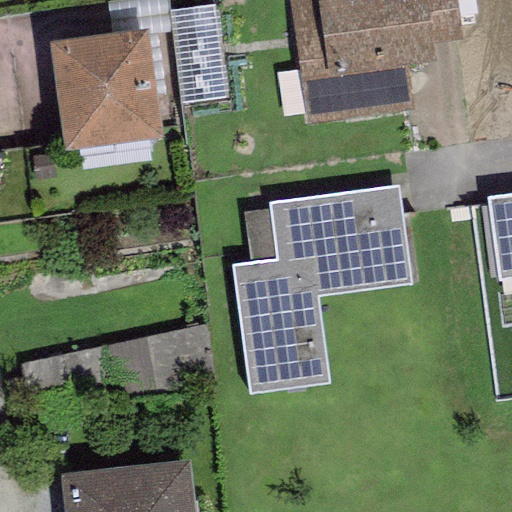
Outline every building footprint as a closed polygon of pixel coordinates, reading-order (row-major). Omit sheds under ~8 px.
[(166,0),(119,0),(106,1),(109,35),(146,31),(147,37),(170,34),(167,10),(166,0)] [(425,0),(287,0),(303,122),(412,108),(406,66),(434,63),(431,45),(425,0)] [(455,0),(425,0),(431,45),(461,42),(455,0)] [(215,5),(167,10),(170,34),(177,103),(225,98),(215,5)] [(109,35),(49,43),(63,151),(161,139),(147,37),(146,31),(109,35)] [(232,266),(248,395),(327,385),(316,297),(410,285),(397,187),(269,203),(270,211),(276,261),(248,264),(232,266)] [(511,278),(511,194),(487,198),(498,281),(511,278)] [(276,261),(270,211),(242,214),(248,264),(276,261)] [(60,474),(64,511),(193,511),(188,461),(60,474)]
